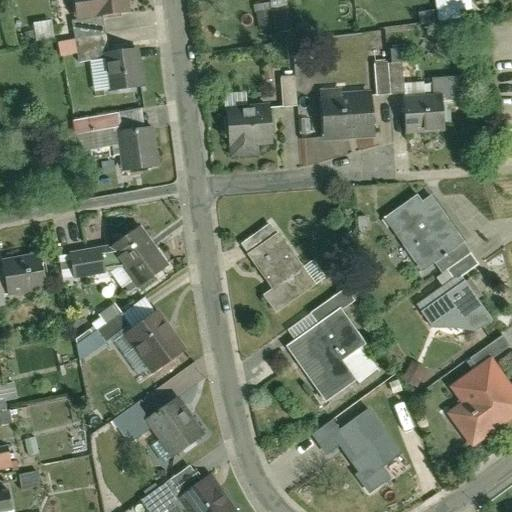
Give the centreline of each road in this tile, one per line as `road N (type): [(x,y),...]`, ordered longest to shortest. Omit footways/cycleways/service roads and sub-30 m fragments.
road 1 (residential): [(195,190),(233,416),(277,511)]
road 2 (residential): [(195,190),(0,222)]
road 3 (residential): [(171,0),(195,190)]
road 4 (residential): [(377,165),(195,190)]
